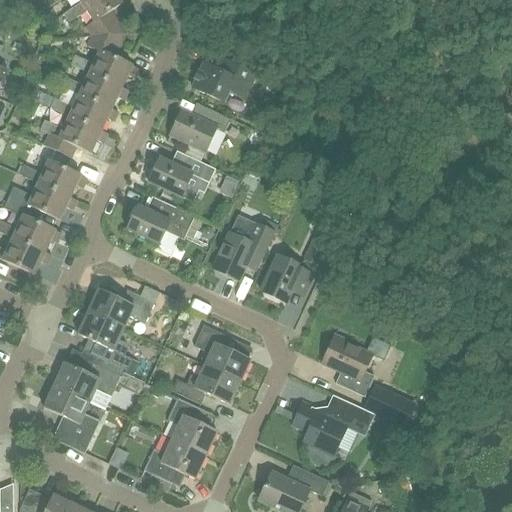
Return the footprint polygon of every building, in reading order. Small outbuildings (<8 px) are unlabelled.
[(86,0),(81,4),(64,15),(70,24),(86,12),(93,23),(85,29),(92,38),(127,35),(111,13),(124,4),(124,3),(128,0),(86,0)] [(89,74),(122,89),(128,77),(134,80),(139,71),(132,67),(115,59),(127,35),(92,38),(87,48),(99,53),(93,65),(75,56),(71,66),(89,74)] [(245,99),(256,75),(231,63),(225,76),(204,65),(192,88),(224,104),(229,92),(245,99)] [(129,92),(122,89),(89,74),(83,87),(65,78),(61,87),(79,96),(112,111),(118,99),(124,102),(129,92)] [(119,114),(112,111),(79,96),(73,109),(55,100),(51,109),(69,118),(102,133),(107,121),(114,124),(119,114)] [(231,121),(211,111),(196,104),(190,117),(181,113),(170,136),(206,153),(216,130),(225,134),(231,121)] [(108,136),(102,133),(69,118),(63,130),(45,122),(40,131),(49,136),(44,147),(71,160),(77,148),(91,155),(97,142),(104,145),(108,136)] [(216,171),(191,160),(176,152),(170,165),(159,160),(148,184),(181,199),(187,187),(204,195),(216,171)] [(38,185),(71,199),(76,187),(83,190),(88,181),(81,178),(81,177),(48,162),(42,175),(24,167),(19,176),(38,185)] [(77,203),(71,199),(38,185),(32,197),(14,188),(9,198),(32,209),(60,222),(66,209),(73,212),(77,203)] [(27,219),(32,209),(9,198),(4,209),(22,218),(17,230),(0,222),(0,233),(12,239),(45,254),(51,242),(57,245),(62,236),(55,232),(27,219)] [(195,218),(168,206),(162,218),(138,207),(126,231),(159,246),(165,233),(184,242),(188,233),(194,236),(200,222),(195,219),(195,218)] [(245,268),(257,273),(275,234),(276,234),(279,227),(268,222),(265,229),(256,225),(253,230),(236,222),(213,271),(238,283),(245,268)] [(323,269),(333,246),(329,244),(330,241),(315,234),(302,260),(306,262),(297,266),(277,257),(261,293),(286,305),(291,294),(304,300),(315,276),(313,275),(317,267),(323,269)] [(52,257),(45,254),(12,239),(6,252),(0,248),(0,260),(2,261),(34,277),(40,264),(47,267),(52,257)] [(88,313),(124,330),(130,318),(145,325),(155,304),(127,292),(122,302),(98,291),(88,313)] [(119,340),(124,330),(88,313),(78,336),(88,340),(83,351),(134,374),(139,364),(132,360),(125,356),(128,349),(126,344),(119,340)] [(204,367),(240,384),(250,362),(248,361),(253,349),(231,340),(204,327),(194,348),(210,355),(204,367)] [(365,399),(374,378),(365,373),(373,356),(334,338),(322,365),(341,374),(336,385),(365,399)] [(93,365),(88,376),(64,365),(54,387),(90,404),(105,411),(121,378),(110,373),(112,368),(104,364),(102,369),(93,365)] [(230,406),(240,384),(204,367),(198,380),(191,376),(186,386),(177,381),(172,393),(201,406),(206,395),(230,406)] [(90,404),(54,387),(43,409),(63,418),(52,441),(85,456),(100,423),(84,416),(90,404)] [(405,427),(415,405),(393,395),(383,417),(405,427)] [(375,416),(344,402),(332,397),(327,409),(314,410),(303,405),(293,426),(309,433),(303,445),(309,448),(308,450),(308,451),(307,453),(308,455),(308,457),(309,459),(310,461),(311,463),(312,465),(313,465),(315,467),(317,467),(320,468),(322,468),(324,468),(327,467),(329,467),(331,465),(332,464),(334,462),(335,460),(336,459),(333,458),(345,430),(364,438),(375,416)] [(206,457),(217,434),(208,430),(214,416),(199,410),(177,400),(168,421),(179,426),(172,441),(206,457)] [(172,441),(165,456),(154,451),(144,472),(165,482),(180,489),(186,476),(195,481),(206,457),(172,441)] [(329,483),(303,471),(304,471),(293,466),(287,481),(271,474),(258,502),(280,511),(300,511),(309,492),(322,498),(329,483)] [(199,506),(205,500),(191,487),(185,494),(199,506)] [(350,493),(341,511),(368,511),(372,503),(350,493)] [(70,511),(73,506),(53,496),(48,507),(37,502),(35,506),(24,501),(20,510),(19,511),(70,511)]
